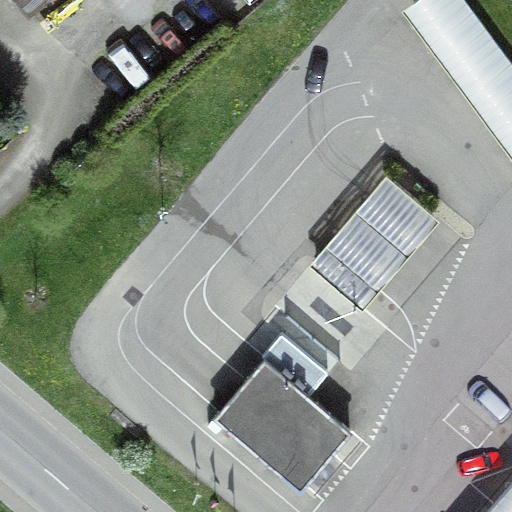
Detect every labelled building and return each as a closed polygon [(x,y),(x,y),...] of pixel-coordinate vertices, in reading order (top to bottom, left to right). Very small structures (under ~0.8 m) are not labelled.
[(511,69),(459,0),(431,0),(400,24),(511,170),(511,69)] [(354,302),(430,213),(390,178),(313,267),(354,302)] [(302,487),(332,452),(289,415),(308,394),(267,359),(219,416),(302,487)] [(308,394),(289,415),(332,452),(351,430),(308,394)] [(511,511),(511,489),(492,511),(511,511)]
